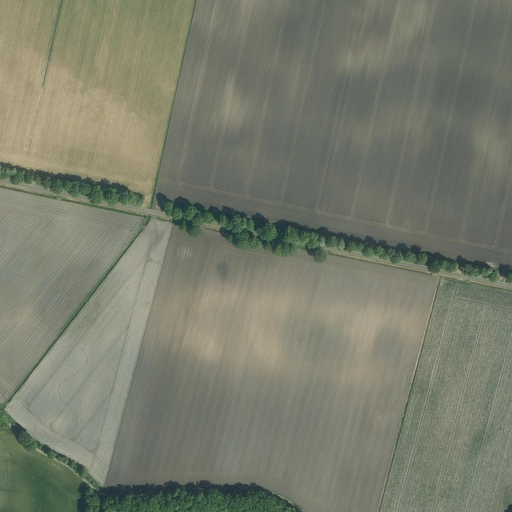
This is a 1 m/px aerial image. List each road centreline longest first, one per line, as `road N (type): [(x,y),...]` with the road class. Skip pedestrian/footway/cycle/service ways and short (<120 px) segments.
road 1 (unclassified): [(511,285),(0,180)]
road 2 (track): [(0,411),(21,439),(101,494),(245,488),(301,511)]
